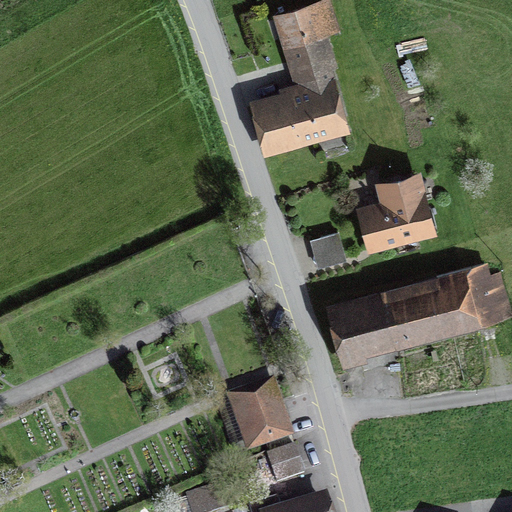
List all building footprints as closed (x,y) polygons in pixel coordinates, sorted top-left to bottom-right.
[(360,30),(349,0),(292,0),(281,4),(306,77),(262,92),(279,143),(368,113),(342,36),(360,30)] [(436,185),(428,159),(384,171),(391,194),(369,201),(378,235),(456,213),(447,182),(436,185)] [(511,286),(498,235),(338,278),(358,353),(511,311),(511,286)] [(285,369),(235,385),(253,442),(304,425),(285,369)] [(294,445),(266,454),(274,480),(302,471),(294,445)] [(281,511),(277,497),(250,505),(252,511),(325,511),(323,503),(293,511),(281,511)]
